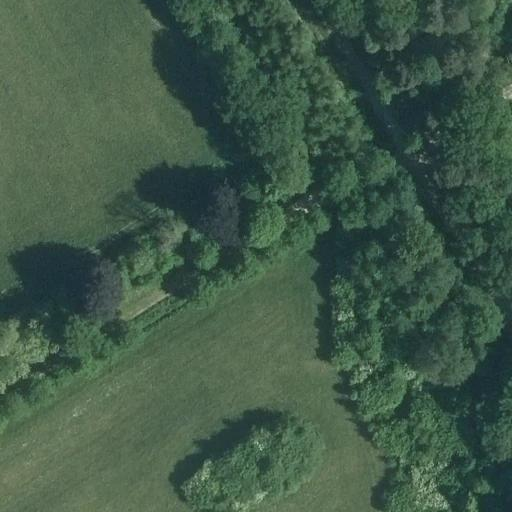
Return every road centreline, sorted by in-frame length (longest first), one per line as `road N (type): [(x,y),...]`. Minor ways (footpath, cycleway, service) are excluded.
road 1 (track): [(0,396),(300,210),(511,93)]
road 2 (track): [(313,0),(511,317)]
road 3 (track): [(326,241),(334,194),(241,152)]
